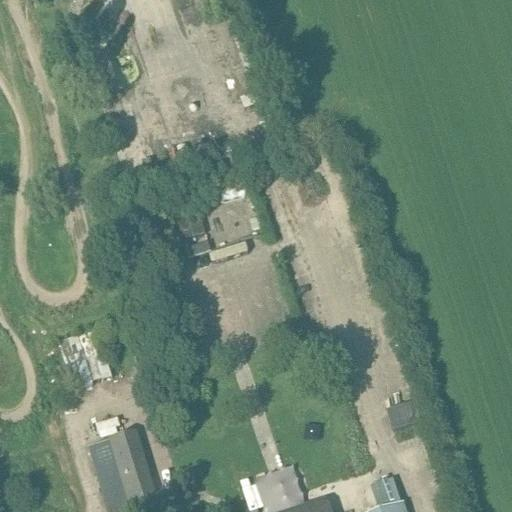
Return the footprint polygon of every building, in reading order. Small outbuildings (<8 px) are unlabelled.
[(125,97),(134,94),(119,47),(110,50),(125,97)] [(251,123),(267,117),(260,95),(243,100),(251,123)] [(231,126),(221,130),(229,151),(239,147),(231,126)] [(74,393),(112,381),(96,334),(58,346),(74,393)] [(412,442),(423,439),(419,426),(421,425),(416,405),(386,413),(392,434),(408,429),(412,442)] [(105,511),(141,511),(157,507),(134,436),(87,450),(105,511)] [(378,501),(389,497),(382,474),(371,477),(378,501)]
